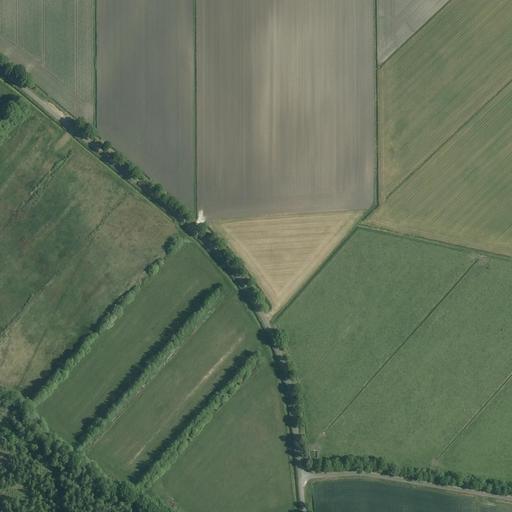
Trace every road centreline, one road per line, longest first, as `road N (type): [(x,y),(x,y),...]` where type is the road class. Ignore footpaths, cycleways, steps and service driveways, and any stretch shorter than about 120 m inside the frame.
road 1 (unclassified): [(300,476),(281,358),(229,266),(0,71)]
road 2 (unclassified): [(511,498),(358,473),(300,476)]
